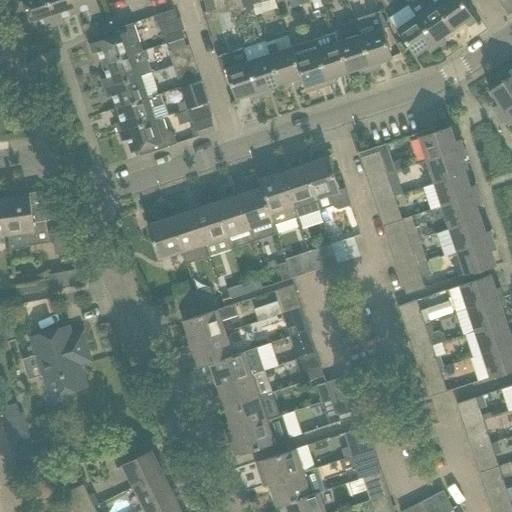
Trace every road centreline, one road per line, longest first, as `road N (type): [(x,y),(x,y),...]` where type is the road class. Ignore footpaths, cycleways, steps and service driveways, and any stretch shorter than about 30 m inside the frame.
road 1 (residential): [(412,395),(332,119)]
road 2 (residential): [(239,511),(114,281)]
road 3 (residential): [(332,119),(431,83),(505,38)]
road 4 (residential): [(79,201),(234,150)]
road 5 (residential): [(234,150),(182,0)]
road 6 (residential): [(53,159),(0,27)]
